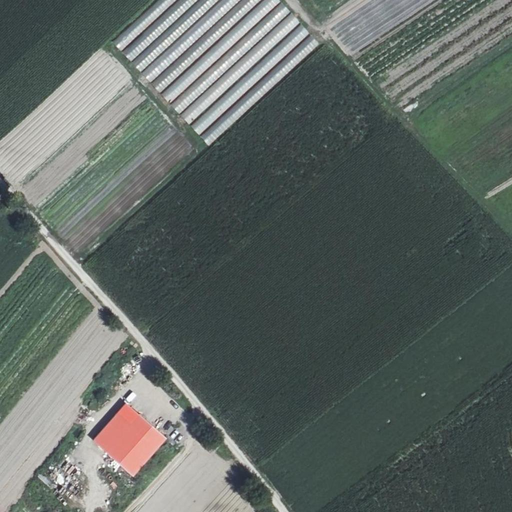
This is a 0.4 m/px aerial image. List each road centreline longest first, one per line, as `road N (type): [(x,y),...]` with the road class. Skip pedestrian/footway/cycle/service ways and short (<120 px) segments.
road 1 (unclassified): [(0,187),(181,382),(282,511)]
road 2 (track): [(126,511),(188,430),(139,381)]
road 3 (track): [(101,511),(78,482),(87,436),(139,381)]
